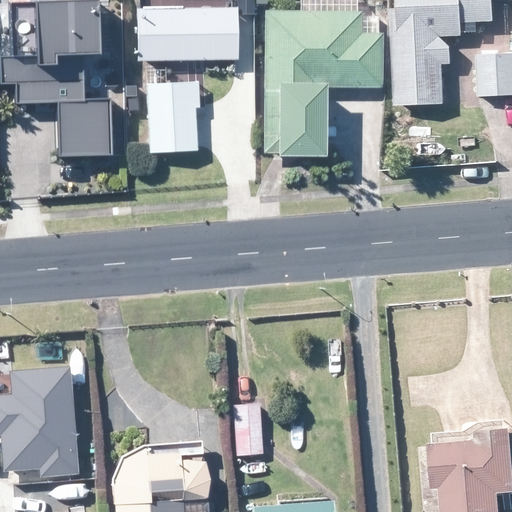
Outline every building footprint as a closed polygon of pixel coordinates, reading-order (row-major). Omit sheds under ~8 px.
[(293,0),(293,8),(261,8),(260,151),(317,151),(317,85),(378,85),(378,32),(356,32),(356,9),(353,9),(353,0),(293,0)] [(490,0),(394,0),(395,8),(388,8),(393,104),(442,102),(442,98),(440,63),(449,63),(449,45),(438,38),(438,35),(460,34),(460,31),(476,31),(475,20),(491,20),(490,0)] [(8,5),(9,52),(0,52),(0,84),(13,84),(14,102),(58,101),(59,160),(110,159),(108,101),(80,101),(79,57),(92,56),(91,3),(8,5)] [(235,58),(234,18),(234,7),(227,6),(137,8),(132,8),(133,60),(146,60),(187,59),(193,59),(235,58)] [(481,95),(511,93),(511,52),(476,55),(478,95),(481,95)] [(194,149),(194,143),(192,106),(196,106),(195,81),(164,82),(164,64),(146,65),(147,83),(142,83),(147,151),(194,149)] [(124,94),(135,94),(135,79),(124,79),(124,94)] [(135,109),(135,97),(123,97),(122,109),(135,109)] [(0,386),(0,447),(2,467),(41,464),(42,473),(73,470),(64,362),(1,367),(2,386),(0,386)] [(234,454),(260,452),(257,402),(245,403),(239,403),(230,404),(234,454)] [(498,511),(497,490),(511,488),(511,481),(508,426),(473,429),(474,438),(430,441),(426,441),(426,446),(429,487),(438,486),(439,511),(498,511)] [(132,447),(118,457),(108,484),(109,511),(202,511),(201,488),(198,442),(132,447)] [(330,511),(329,500),(277,504),(247,506),(247,511),(330,511)]
